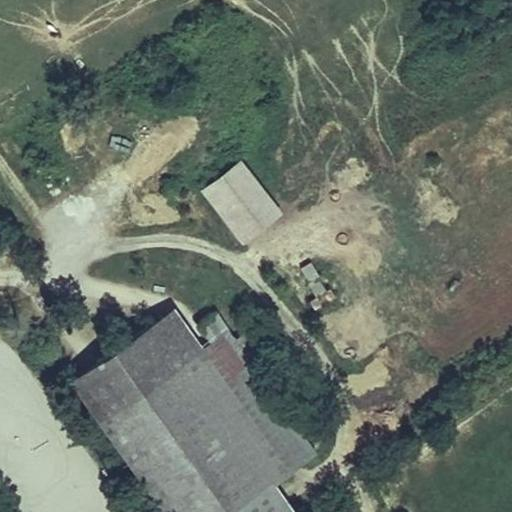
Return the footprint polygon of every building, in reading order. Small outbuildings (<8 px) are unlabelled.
[(241,243),(282,212),(239,157),(198,188),(241,243)] [(217,330),(186,289),(170,301),(200,342),(217,330)] [(243,311),(231,295),(216,306),(227,322),(243,311)] [(333,436),(243,311),(227,322),(217,330),(200,342),(170,301),(83,367),(141,450),(153,467),(183,511),(228,511),(291,467),(333,436)] [(153,467),(141,450),(125,462),(137,479),(153,467)] [(291,467),(228,511),(279,511),(308,491),(291,467)]
